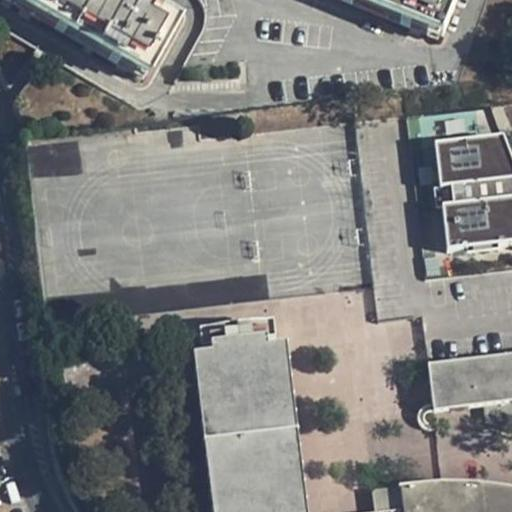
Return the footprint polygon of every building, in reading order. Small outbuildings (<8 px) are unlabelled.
[(144,73),(174,18),(141,0),(15,0),(40,13),(128,61),(128,65),(144,73)] [(348,0),(439,39),(456,0),(348,0)] [(511,246),(511,136),(444,143),(441,113),(422,115),(435,254),(511,246)] [(206,511),(511,511),(511,502),(423,511),(301,511),(282,347),(274,348),(271,329),(196,338),(198,355),(188,356),(206,511)] [(511,360),(427,371),(432,417),(511,408),(511,360)]
